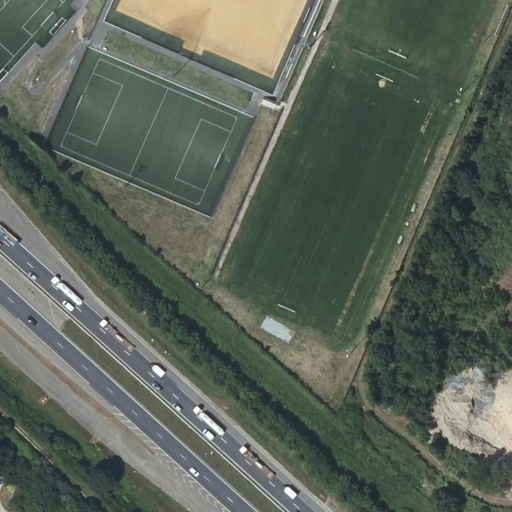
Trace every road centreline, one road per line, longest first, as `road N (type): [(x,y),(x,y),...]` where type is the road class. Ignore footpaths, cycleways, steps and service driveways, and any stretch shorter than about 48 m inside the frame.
road 1 (track): [(511,31),(368,385),(379,409),(458,483),(511,499)]
road 2 (trunk): [(300,511),(0,238)]
road 3 (trunk): [(0,290),(242,511)]
